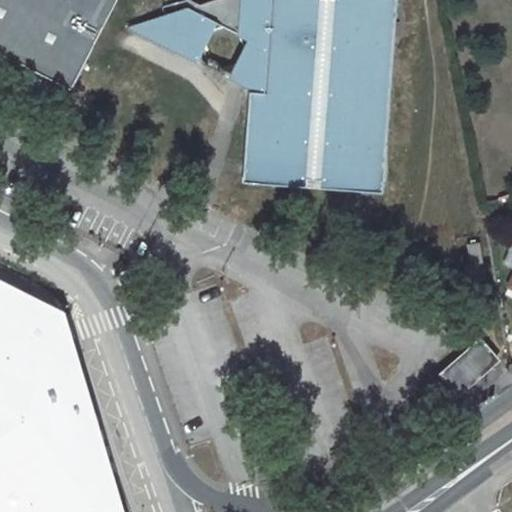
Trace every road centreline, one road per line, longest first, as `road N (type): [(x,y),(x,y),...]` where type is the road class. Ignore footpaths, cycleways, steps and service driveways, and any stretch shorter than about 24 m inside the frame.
road 1 (unclassified): [(170,470),(97,277),(0,219)]
road 2 (secondary): [(408,511),(511,439)]
